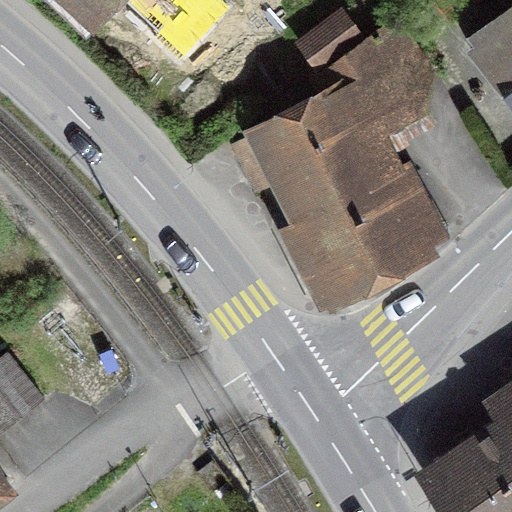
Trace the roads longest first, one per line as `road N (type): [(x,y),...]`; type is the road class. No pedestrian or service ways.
road 1 (secondary): [(0,43),(142,186),(274,358)]
road 2 (residential): [(274,358),(161,422),(38,511)]
road 3 (tertiary): [(511,251),(391,351),(320,425)]
